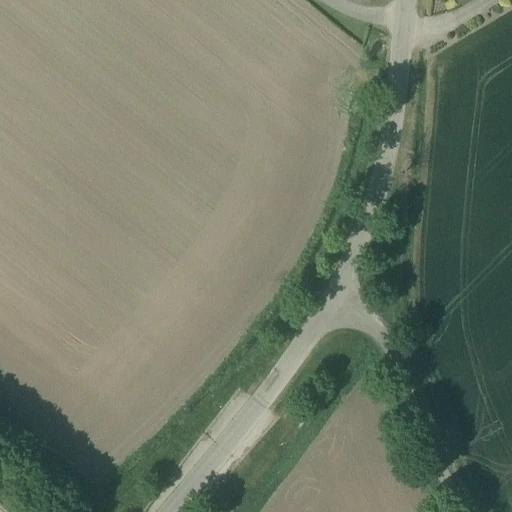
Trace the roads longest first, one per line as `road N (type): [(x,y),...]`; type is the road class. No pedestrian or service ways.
road 1 (unclassified): [(328,316),(383,152),(402,0)]
road 2 (unclassified): [(165,511),(328,316)]
road 3 (unclassified): [(463,511),(398,361),(378,334),(328,316)]
